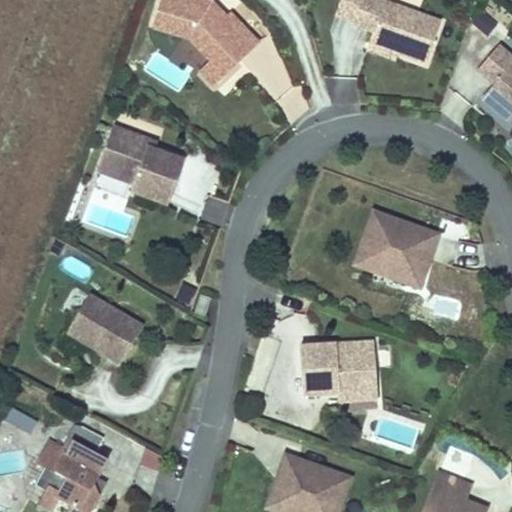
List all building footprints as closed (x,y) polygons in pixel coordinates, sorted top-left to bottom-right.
[(325,0),(322,9),(345,17),(351,0),(325,0)] [(351,0),(345,17),(366,25),(361,37),(418,57),(431,16),(386,0),(351,0)] [(214,15),(215,8),(166,1),(160,42),(198,48),(237,81),(266,45),(235,19),(229,27),(214,15)] [(490,35),(495,22),(478,15),(473,28),(490,35)] [(511,60),(489,40),(468,64),(484,77),(472,93),(499,116),(504,110),(507,106),(511,109),(511,112),(510,116),(511,117),(511,60)] [(144,149),(147,142),(109,127),(93,173),(129,186),(126,193),(164,207),(181,163),(144,149)] [(419,254),(422,246),(427,248),(432,233),(368,210),(351,262),(371,269),(373,262),(401,270),(398,279),(414,284),(424,256),(419,254)] [(371,269),(398,279),(401,270),(373,262),(371,269)] [(197,313),(202,299),(192,295),(187,310),(197,313)] [(116,364),(138,328),(85,296),(63,332),(116,364)] [(369,338),(345,339),(345,344),(332,345),(331,340),(295,343),(299,391),(334,389),(372,387),(369,338)] [(334,399),(373,396),(372,387),(334,389),(334,399)] [(81,511),(92,492),(86,480),(89,475),(99,456),(65,436),(47,470),(58,475),(51,489),(50,494),(64,502),(58,511),(81,511)] [(278,499),(306,509),(305,511),(327,511),(341,472),(277,449),(272,465),(276,467),(274,474),(269,473),(259,502),(275,507),(278,499)] [(475,511),(477,507),(458,500),(462,494),(457,492),(463,477),(434,465),(415,511),(475,511)] [(89,475),(86,480),(92,492),(98,479),(89,475)] [(38,482),(29,499),(43,507),(50,494),(51,489),(38,482)] [(458,500),(477,507),(479,501),(462,494),(458,500)] [(275,507),(288,511),(305,511),(306,509),(278,499),(275,507)]
